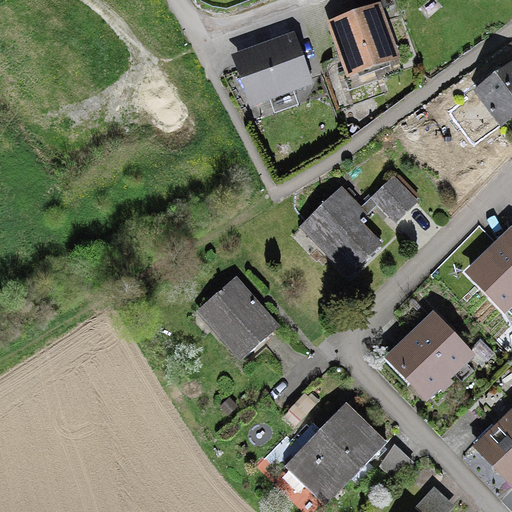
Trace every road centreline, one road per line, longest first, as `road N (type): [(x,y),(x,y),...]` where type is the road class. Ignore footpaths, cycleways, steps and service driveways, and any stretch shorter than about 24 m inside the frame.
road 1 (residential): [(497,511),(348,354),(349,338),(511,169)]
road 2 (track): [(276,192),(0,361)]
